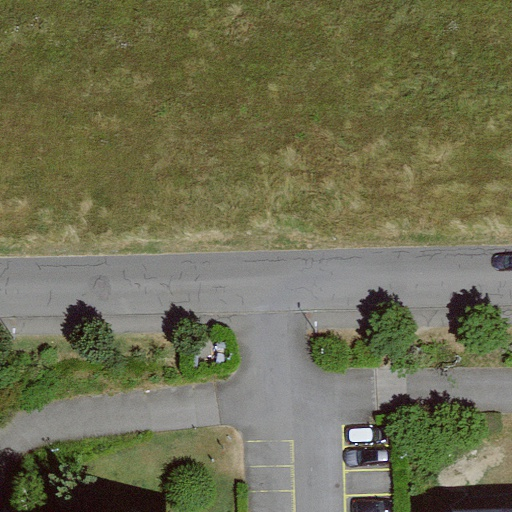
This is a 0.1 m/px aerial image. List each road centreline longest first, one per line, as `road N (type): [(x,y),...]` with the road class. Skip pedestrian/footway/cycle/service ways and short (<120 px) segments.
road 1 (residential): [(511,279),(0,292)]
road 2 (unknown): [(275,389),(0,415)]
